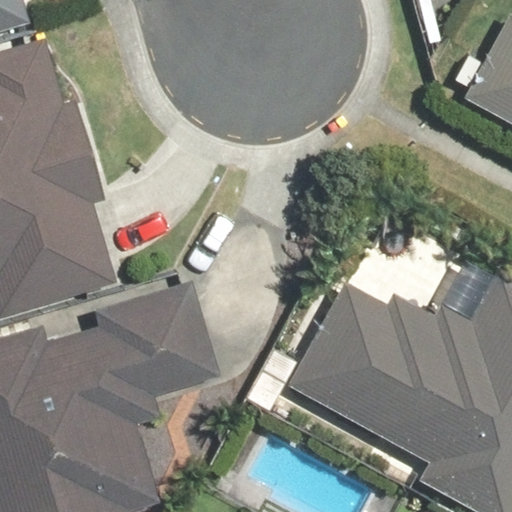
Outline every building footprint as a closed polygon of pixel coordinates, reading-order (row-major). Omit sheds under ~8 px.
[(0,0),(0,36),(20,31),(11,0),(0,0)] [(511,25),(500,20),(457,97),(511,127),(511,25)] [(0,318),(106,288),(81,203),(96,199),(66,95),(57,98),(39,37),(0,48),(0,318)] [(387,303),(335,278),(277,400),(412,465),(402,485),(459,511),(510,511),(511,511),(511,282),(489,271),(464,322),(434,308),(431,317),(390,297),(387,303)] [(37,321),(0,331),(0,511),(129,511),(151,505),(130,426),(155,420),(149,402),(214,384),(184,278),(82,307),(89,329),(42,343),(37,321)]
